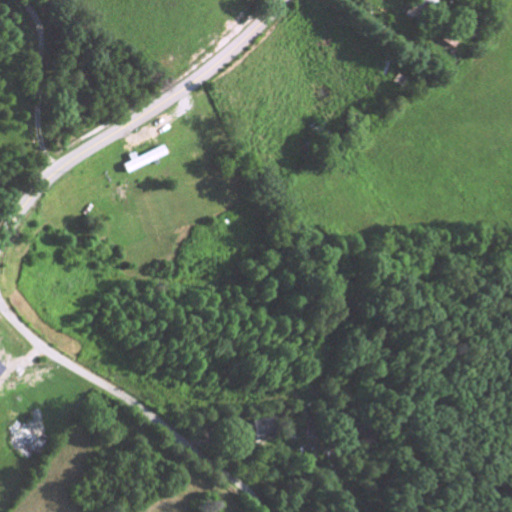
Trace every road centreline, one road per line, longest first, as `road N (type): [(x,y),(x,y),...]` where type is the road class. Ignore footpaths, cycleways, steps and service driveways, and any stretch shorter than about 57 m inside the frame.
road 1 (secondary): [(0,241),(54,176),(169,100),(286,0)]
road 2 (residential): [(260,511),(240,487),(121,396),(40,347),(0,307)]
